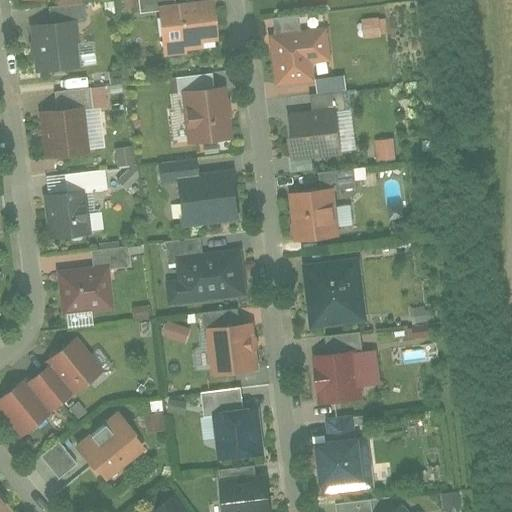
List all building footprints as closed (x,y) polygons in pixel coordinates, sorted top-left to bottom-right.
[(219,47),(211,0),(200,0),(157,6),(164,55),(219,47)] [(71,18),(27,24),(34,74),(77,68),(71,18)] [(300,19),(301,29),(325,27),(324,18),(300,19)] [(362,20),(363,38),(387,37),(386,18),(362,20)] [(334,62),(330,29),(269,36),(274,87),(316,83),(314,65),(334,62)] [(225,143),(220,87),(179,91),(184,146),(225,143)] [(85,104),(38,111),(46,162),(93,155),(85,104)] [(338,109),(285,113),(289,161),(342,157),(338,109)] [(378,161),(396,160),(395,140),(377,141),(378,161)] [(240,220),(234,170),(178,177),(185,228),(240,220)] [(84,186),(42,194),(51,241),(92,234),(84,186)] [(341,238),(335,187),(287,194),(294,245),(341,238)] [(130,247),(93,251),(95,269),(111,267),(132,265),(130,247)] [(249,298),(245,251),(176,257),(178,278),(165,280),(168,306),(249,298)] [(362,257),(304,265),(312,329),(371,321),(362,257)] [(116,311),(111,267),(95,269),(59,273),(63,316),(116,311)] [(261,371),(255,322),(204,328),(210,377),(261,371)] [(166,323),(165,338),(188,341),(190,326),(166,323)] [(92,378),(65,344),(45,360),(50,366),(25,385),(20,379),(0,394),(0,408),(20,434),(70,395),(92,378)] [(356,352),(314,356),(319,406),(361,401),(356,352)] [(269,456),(263,407),(213,413),(219,463),(269,456)] [(144,447),(116,412),(74,446),(102,481),(144,447)] [(369,435),(314,442),(320,497),(376,490),(369,435)] [(274,511),(271,475),(220,479),(222,511),(274,511)] [(0,511),(7,511),(9,511),(0,498),(0,511)] [(373,511),(373,500),(337,502),(337,511),(373,511)]
